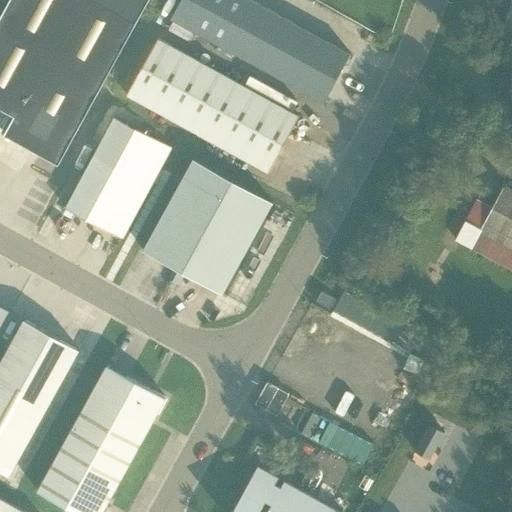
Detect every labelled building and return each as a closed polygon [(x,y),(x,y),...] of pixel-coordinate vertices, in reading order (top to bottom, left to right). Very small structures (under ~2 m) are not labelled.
[(137,21),(98,0),(10,0),(0,18),(0,106),(15,115),(5,133),(59,163),(137,21)] [(351,53),(254,0),(181,0),(171,18),(325,102),(351,53)] [(511,0),(499,34),(511,38),(511,0)] [(268,171),(299,115),(158,38),(127,94),(268,171)] [(95,154),(66,207),(123,238),(152,184),(172,146),(114,117),(95,154)] [(470,152),(445,141),(439,155),(463,166),(470,152)] [(144,249),(223,293),(273,201),(194,158),(144,249)] [(511,189),(504,185),(480,230),(471,247),(511,269),(511,189)] [(336,298),(322,290),(316,301),(330,309),(336,298)] [(10,310),(0,304),(0,321),(3,323),(10,310)] [(0,469),(10,475),(80,349),(25,318),(0,362),(0,469)] [(102,511),(166,397),(108,364),(38,490),(77,511),(102,511)] [(282,374),(265,407),(298,425),(315,394),(282,374)] [(415,450),(430,458),(445,431),(430,423),(415,450)] [(259,465),(232,511),(259,511),(262,508),(268,511),(342,511),(286,480),(282,487),(275,484),(279,477),(259,465)] [(0,511),(28,511),(0,496),(0,511)]
